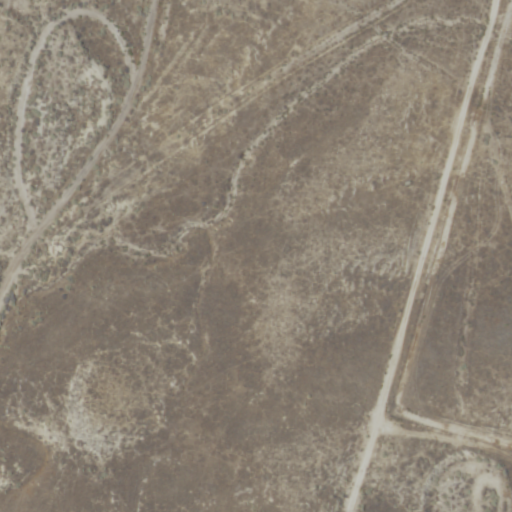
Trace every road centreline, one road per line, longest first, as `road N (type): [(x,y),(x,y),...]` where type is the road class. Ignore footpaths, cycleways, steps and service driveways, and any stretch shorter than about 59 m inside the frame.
road 1 (track): [(450,0),(93,233),(36,259),(0,322)]
road 2 (track): [(348,511),(492,0)]
road 3 (track): [(178,0),(114,139),(36,259)]
